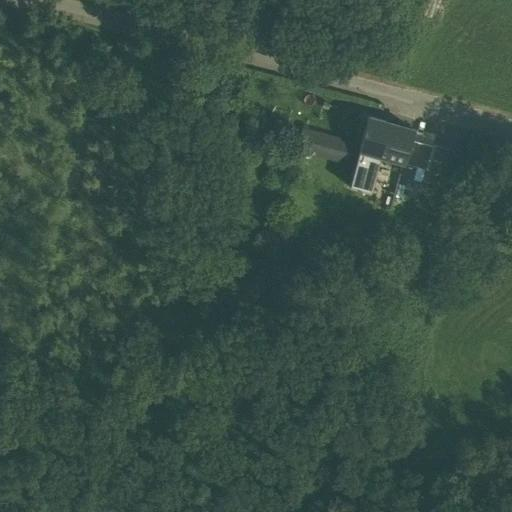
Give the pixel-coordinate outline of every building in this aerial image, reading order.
[(413,130),(368,117),(365,129),(360,128),(357,137),(362,139),(359,149),(360,149),(349,185),(366,191),(377,155),(403,163),(404,160),(411,137),(413,130)] [(318,135),(302,130),(297,148),(313,153),(318,135)] [(351,144),(318,135),(313,153),(346,162),(351,144)] [(411,137),(404,160),(425,166),(432,143),(411,137)] [(394,194),(372,187),(368,203),(389,209),(394,194)]
